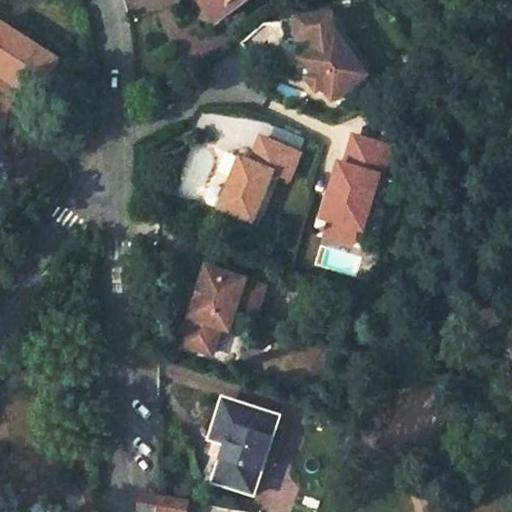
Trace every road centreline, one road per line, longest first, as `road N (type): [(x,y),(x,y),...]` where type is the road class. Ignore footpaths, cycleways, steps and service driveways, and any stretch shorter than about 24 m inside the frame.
road 1 (unclassified): [(119,511),(115,154)]
road 2 (residential): [(115,154),(0,344)]
road 3 (unclassified): [(115,154),(111,39),(101,0)]
